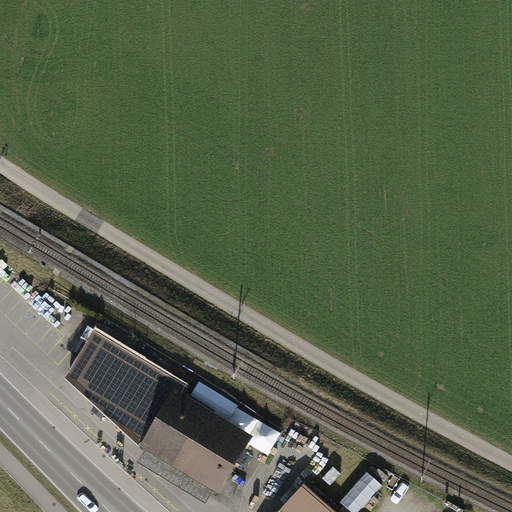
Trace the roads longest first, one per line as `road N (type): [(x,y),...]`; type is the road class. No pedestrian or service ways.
road 1 (track): [(0,162),(287,341),(511,464)]
road 2 (primary): [(0,399),(113,511)]
